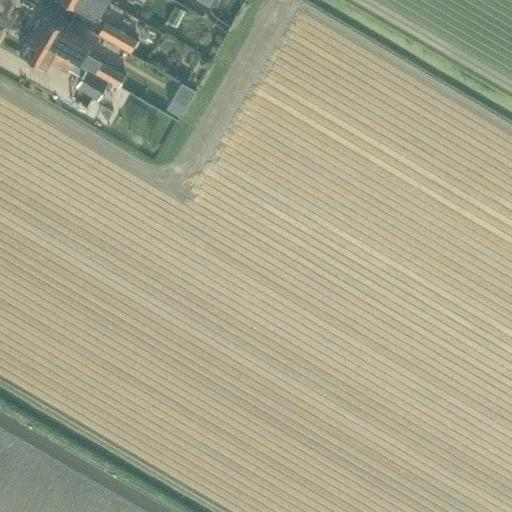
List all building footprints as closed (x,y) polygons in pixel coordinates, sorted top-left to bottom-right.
[(63,0),(96,19),(108,0),(63,0)] [(41,14),(30,33),(80,60),(79,62),(87,67),(94,70),(100,60),(85,51),(90,42),(41,14)] [(217,23),(213,29),(223,35),(227,29),(217,23)] [(110,24),(103,36),(129,50),(135,38),(110,24)] [(98,96),(108,79),(94,71),(94,70),(87,67),(79,62),(80,60),(30,33),(20,53),(46,66),(49,62),(67,72),(70,68),(81,75),(77,83),(98,96)] [(100,60),(94,70),(94,71),(108,79),(118,85),(125,73),(100,59),(100,60)] [(181,80),(166,105),(180,113),(195,88),(181,80)] [(136,94),(130,104),(141,111),(147,100),(136,94)]
